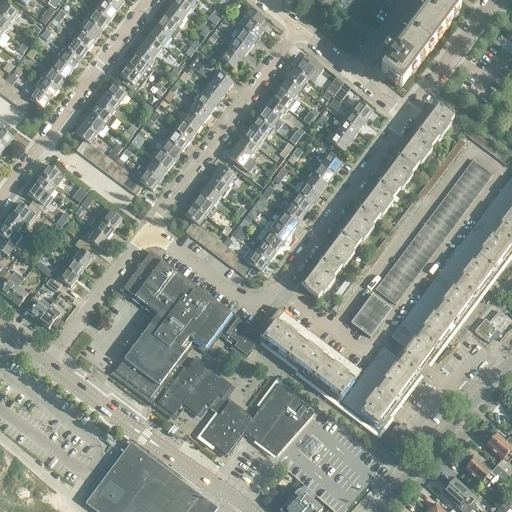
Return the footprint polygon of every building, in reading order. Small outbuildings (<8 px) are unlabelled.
[(98,0),(103,3),(117,14),(125,4),(119,0),(98,0)] [(194,10),(180,0),(176,0),(171,8),(185,19),(188,15),(190,16),(194,10)] [(199,0),(180,0),(194,10),(198,5),(197,4),(199,0)] [(447,0),(435,0),(393,57),(390,54),(381,66),(381,65),(380,65),(379,66),(378,67),(378,68),(379,69),(378,70),(381,73),(402,88),(460,10),(447,0)] [(117,14),(103,3),(95,13),(110,24),(117,14)] [(4,4),(0,9),(0,16),(11,25),(19,15),(4,4)] [(56,12),(50,8),(47,12),(53,16),(56,12)] [(185,19),(171,8),(164,18),(180,30),(184,25),(182,23),(185,19)] [(264,21),(250,9),(244,17),(248,20),(241,30),(257,42),(264,32),(258,28),(264,21)] [(110,24),(95,13),(88,22),(103,33),(110,24)] [(11,25),(0,16),(0,32),(4,35),(11,25)] [(180,30),(164,18),(156,28),(171,38),(174,41),(181,31),(180,30)] [(103,33),(88,22),(81,32),(95,43),(103,33)] [(33,32),(38,36),(43,29),(38,25),(33,32)] [(199,29),(208,36),(211,32),(202,26),(199,29)] [(171,38),(156,28),(149,37),(165,49),(169,44),(167,43),(171,38)] [(200,36),(205,40),(208,36),(199,29),(199,30),(202,32),(200,36)] [(257,42),(241,30),(240,30),(242,32),(239,36),(238,35),(234,40),(249,52),(257,42)] [(95,43),(81,32),(74,42),(68,37),(68,38),(88,53),(95,43)] [(165,49),(149,37),(142,47),(156,58),(159,54),(161,55),(165,49)] [(88,53),(68,38),(60,47),(81,63),(88,53)] [(249,52),(234,40),(229,46),(231,47),(228,51),(242,62),(249,52)] [(81,63),(60,47),(53,57),(59,61),(73,72),(81,63)] [(156,58),(142,47),(135,57),(151,69),(154,64),(153,62),(156,58)] [(242,62),(228,51),(220,61),(235,71),(242,62)] [(220,73),(219,74),(219,75),(217,74),(214,78),(208,74),(207,75),(202,71),(206,66),(208,68),(211,63),(199,54),(189,67),(210,84),(226,95),(233,85),(228,81),(230,78),(223,72),(220,73)] [(151,69),(135,57),(127,66),(142,77),(144,73),(146,75),(151,69)] [(73,72),(59,61),(52,71),(66,82),(73,72)] [(301,61),(294,71),(308,81),(315,71),(301,61)] [(142,77),(127,66),(120,76),(134,87),(142,77)] [(66,82),(52,71),(44,81),(59,92),(66,82)] [(171,75),(176,79),(179,75),(174,71),(171,75)] [(308,81),(294,71),(287,81),(303,93),(307,87),(305,85),(308,81)] [(3,81),(0,85),(0,94),(0,95),(8,84),(3,81)] [(59,92),(44,81),(37,91),(52,102),(59,92)] [(303,93),(287,81),(279,90),(293,101),(297,96),(299,98),(303,93)] [(8,84),(0,95),(5,98),(12,88),(8,84)] [(226,95),(210,84),(206,89),(207,90),(204,94),(219,105),(226,95)] [(325,94),(331,98),(333,100),(340,105),(347,95),(340,90),(341,89),(333,84),(325,94)] [(113,86),(105,96),(120,107),(127,97),(113,86)] [(12,88),(5,98),(9,102),(17,91),(12,88)] [(156,94),(162,98),(165,94),(159,90),(156,94)] [(293,101),(279,90),(272,100),(288,112),(293,107),(290,105),(293,101)] [(17,91),(9,102),(14,105),(22,95),(17,91)] [(52,102),(37,91),(30,100),(31,101),(35,105),(44,112),(52,102)] [(219,105),(204,94),(201,98),(200,97),(196,102),(212,114),(219,105)] [(26,98),(22,95),(14,105),(18,109),(26,98)] [(120,107),(105,96),(98,106),(112,117),(115,112),(117,114),(121,108),(120,107)] [(26,98),(18,109),(23,112),(31,101),(30,100),(26,98)] [(352,99),(347,104),(354,109),(351,114),(365,125),(373,115),(358,104),(352,99)] [(288,112),(272,100),(265,110),(279,120),(282,116),(284,117),(288,112)] [(31,101),(23,112),(28,115),(35,105),(31,101)] [(212,114),(196,102),(191,108),(193,110),(190,114),(204,124),(212,114)] [(117,120),(112,117),(98,106),(91,116),(107,127),(110,130),(117,120)] [(153,110),(147,106),(144,110),(150,114),(153,110)] [(439,108),(302,289),(317,301),(326,290),(328,291),(331,286),(329,285),(345,264),(347,265),(350,261),(349,259),(365,238),(367,240),(370,235),(368,233),(384,212),(386,213),(390,209),(388,207),(404,186),(406,187),(409,183),(408,181),(423,160),(425,162),(429,157),(427,155),(443,135),(444,136),(448,131),(446,130),(454,119),(439,108)] [(279,120),(265,110),(258,120),(274,132),(278,126),(276,124),(279,120)] [(204,124),(190,114),(187,118),(185,117),(181,122),(197,134),(204,124)] [(329,118),(324,114),(317,124),(322,128),(329,118)] [(351,114),(348,118),(344,123),(358,134),(365,125),(351,114)] [(107,127),(91,116),(83,125),(98,136),(101,132),(102,133),(107,127)] [(11,128),(0,120),(0,145),(6,149),(13,140),(6,134),(11,128)] [(274,132),(258,120),(250,129),(264,140),(267,135),(270,137),(274,132)] [(197,134),(181,122),(177,128),(178,129),(175,133),(190,144),(197,134)] [(344,123),(340,129),(336,133),(351,144),(358,134),(344,123)] [(98,136),(83,125),(76,135),(85,142),(89,145),(90,146),(91,146),(92,147),(96,141),(95,140),(98,136)] [(264,140),(250,129),(243,139),(257,149),(264,140)] [(190,144),(175,133),(172,137),(170,136),(166,142),(182,154),(190,144)] [(351,144),(336,133),(329,143),(343,154),(351,144)] [(257,149),(243,139),(236,149),(250,159),(257,149)] [(305,140),(300,147),(306,150),(311,144),(305,140)] [(85,142),(77,152),(81,156),(89,145),(85,142)] [(182,154),(166,142),(162,147),(164,149),(161,152),(175,163),(182,154)] [(89,145),(81,156),(86,159),(93,149),(90,146),(89,145)] [(93,149),(86,159),(90,163),(98,152),(93,149)] [(250,159),(236,149),(228,159),(242,169),(250,159)] [(98,152),(90,163),(95,166),(103,156),(98,152)] [(175,163),(161,152),(157,157),(156,156),(152,161),(168,173),(175,163)] [(108,159),(103,156),(95,166),(100,170),(108,159)] [(327,156),(320,166),(334,177),(342,166),(327,156)] [(108,159),(100,170),(104,173),(112,162),(108,159)] [(168,173),(152,161),(148,167),(149,168),(146,172),(160,183),(168,173)] [(112,162),(104,173),(109,176),(117,166),(112,162)] [(334,177),(320,166),(319,165),(315,171),(316,171),(313,176),(327,186),(334,177)] [(61,175),(49,166),(42,176),(53,185),(61,175)] [(117,166),(109,176),(113,180),(121,169),(117,166)] [(469,166),(466,171),(476,179),(480,174),(476,171),(473,169),(469,166)] [(221,168),(214,178),(228,188),(236,178),(221,168)] [(126,173),(121,169),(113,180),(118,183),(126,173)] [(466,171),(462,177),(472,184),(476,179),(466,171)] [(160,183),(146,172),(143,176),(141,175),(137,181),(139,182),(140,183),(144,187),(153,193),(160,183)] [(126,173),(118,183),(122,186),(130,176),(126,173)] [(480,174),(476,179),(486,187),(490,182),(486,179),(483,176),(480,174)] [(53,185),(42,176),(34,186),(50,197),(55,191),(61,196),(64,193),(53,185)] [(130,176),(122,186),(127,190),(135,179),(130,176)] [(327,186),(313,176),(310,180),(308,179),(304,184),(320,196),(327,186)] [(511,177),(391,339),(403,348),(426,365),(511,250),(511,177)] [(462,177),(458,181),(468,189),(472,184),(462,177)] [(69,182),(64,178),(61,181),(67,186),(69,182)] [(228,188),(214,178),(207,187),(221,198),(228,188)] [(135,179),(127,190),(132,194),(140,183),(139,182),(135,179)] [(476,179),(472,184),(482,192),(486,187),(476,179)] [(458,181),(454,186),(464,194),(468,189),(458,181)] [(140,183),(132,194),(137,197),(144,187),(140,183)] [(320,196),(304,184),(300,190),(301,191),(298,195),(313,206),(320,196)] [(472,184),(468,189),(478,197),(482,192),(472,184)] [(50,197),(34,186),(27,196),(34,201),(31,206),(41,213),(44,208),(43,207),(50,197)] [(454,186),(451,191),(461,199),(464,194),(454,186)] [(221,198),(207,187),(200,197),(214,207),(221,198)] [(268,189),(262,198),(267,202),(274,193),(268,189)] [(468,189),(464,194),(474,202),(478,197),(468,189)] [(451,191),(447,196),(457,204),(461,199),(451,191)] [(464,194),(461,199),(471,207),(474,202),(464,194)] [(83,206),(89,209),(96,199),(90,195),(83,206)] [(313,206),(298,195),(295,199),(294,199),(290,204),(305,216),(313,206)] [(447,196),(443,201),(453,209),(457,204),(447,196)] [(214,207),(200,197),(192,207),(207,217),(214,207)] [(267,202),(262,198),(254,208),(259,212),(267,202)] [(461,199),(457,204),(467,212),(471,207),(461,199)] [(443,201),(439,206),(449,214),(453,209),(443,201)] [(305,216),(290,204),(285,210),(287,211),(284,215),(298,225),(305,216)] [(457,204),(453,209),(463,217),(467,212),(457,204)] [(20,205),(13,215),(24,224),(32,214),(37,218),(41,213),(31,206),(27,211),(20,205)] [(439,206),(436,211),(446,219),(449,214),(439,206)] [(207,217),(192,207),(185,217),(193,223),(198,227),(201,229),(205,223),(203,222),(207,217)] [(254,208),(247,217),(252,222),(259,212),(254,208)] [(453,209),(449,214),(459,221),(463,217),(453,209)] [(436,211),(432,216),(442,224),(446,219),(436,211)] [(122,221),(110,212),(103,222),(114,231),(122,221)] [(449,214),(446,219),(456,226),(459,221),(449,214)] [(24,224),(13,215),(5,225),(17,234),(24,224)] [(298,225),(284,215),(280,219),(279,218),(275,224),(291,235),(298,225)] [(432,216),(428,221),(438,229),(442,224),(432,216)] [(247,217),(239,227),(245,232),(252,222),(247,217)] [(446,219),(442,224),(452,231),(456,226),(446,219)] [(428,221),(424,226),(434,234),(438,229),(428,221)] [(114,231),(103,222),(95,232),(107,240),(114,231)] [(193,223),(185,234),(190,237),(198,227),(193,223)] [(291,235),(275,224),(268,233),(284,245),(291,235)] [(442,224),(438,229),(448,236),(452,231),(442,224)] [(17,234),(5,225),(0,232),(0,236),(5,240),(2,245),(12,253),(23,238),(17,234)] [(30,234),(33,230),(28,226),(25,230),(30,234)] [(424,226),(421,231),(431,239),(434,234),(424,226)] [(198,227),(190,237),(195,241),(203,230),(201,229),(198,227)] [(438,229),(434,234),(445,241),(448,236),(438,229)] [(203,230),(195,241),(199,244),(207,233),(203,230)] [(284,245),(268,233),(263,230),(256,240),(261,243),(276,255),(284,245)] [(421,231),(417,236),(427,244),(431,239),(421,231)] [(107,240),(95,232),(88,241),(83,237),(79,243),(89,250),(93,245),(100,250),(107,240)] [(207,233),(199,244),(204,247),(212,237),(207,233)] [(434,234),(431,239),(441,246),(445,241),(434,234)] [(417,236),(413,241),(423,249),(427,244),(417,236)] [(212,237),(204,247),(208,251),(216,240),(212,237)] [(431,239),(427,244),(437,251),(441,246),(431,239)] [(216,240),(208,251),(213,255),(221,244),(216,240)] [(413,241),(409,246),(419,254),(423,249),(413,241)] [(89,250),(79,243),(75,248),(81,251),(73,261),(85,270),(93,260),(86,255),(89,250)] [(276,255),(261,243),(256,249),(255,248),(252,252),(269,264),(276,255)] [(221,244),(213,255),(218,258),(226,247),(221,244)] [(427,244),(423,249),(433,256),(437,251),(427,244)] [(0,251),(8,257),(12,253),(2,245),(0,247),(0,251)] [(409,246),(406,251),(416,259),(419,254),(409,246)] [(226,247),(218,258),(222,261),(230,251),(226,247)] [(423,249),(419,254),(430,261),(433,256),(423,249)] [(250,250),(243,260),(244,261),(246,263),(249,265),(253,268),(248,275),(251,277),(257,277),(260,273),(262,275),(269,264),(252,252),(250,250)] [(230,251),(222,261),(227,265),(235,254),(230,251)] [(406,251),(402,256),(412,264),(416,259),(406,251)] [(68,263),(71,259),(65,254),(62,258),(68,263)] [(206,351),(232,315),(150,254),(123,290),(158,316),(192,342),(206,351)] [(235,254),(227,265),(231,268),(239,257),(235,254)] [(419,254),(416,259),(426,266),(430,261),(419,254)] [(402,256),(398,261),(408,269),(412,264),(402,256)] [(239,257),(231,268),(236,272),(244,261),(243,260),(239,257)] [(416,259),(412,264),(422,271),(426,266),(416,259)] [(85,270),(73,261),(66,271),(78,279),(85,270)] [(244,261),(236,272),(241,275),(249,265),(244,261)] [(398,261),(394,266),(404,273),(408,269),(398,261)] [(412,264),(408,269),(418,276),(422,271),(412,264)] [(249,265),(241,275),(245,279),(248,275),(253,268),(249,265)] [(394,266),(391,271),(401,278),(404,273),(394,266)] [(408,269),(404,273),(415,281),(418,276),(408,269)] [(78,279),(66,271),(59,280),(54,276),(53,278),(49,275),(46,278),(48,279),(61,289),(64,284),(71,289),(78,279)] [(391,271),(387,276),(397,283),(401,278),(391,271)] [(0,294),(9,302),(19,289),(25,281),(15,273),(13,277),(8,273),(0,283),(5,287),(0,293),(0,294)] [(404,273),(401,278),(411,286),(415,281),(404,273)] [(387,276),(383,281),(393,288),(397,283),(387,276)] [(401,278),(397,283),(407,291),(411,286),(401,278)] [(61,289),(48,279),(45,284),(47,285),(47,286),(57,294),(61,289)] [(383,281),(379,286),(382,288),(386,291),(389,294),(393,288),(383,281)] [(397,283),(393,288),(403,296),(407,291),(397,283)] [(393,288),(389,294),(392,296),(396,299),(399,301),(403,296),(393,288)] [(19,289),(9,302),(19,309),(24,302),(29,306),(37,295),(32,292),(29,296),(19,289)] [(40,292),(37,295),(29,306),(34,309),(29,316),(39,324),(51,307),(47,305),(44,308),(38,304),(44,295),(40,292)] [(370,340),(392,311),(372,296),(350,325),(370,340)] [(51,307),(39,324),(49,331),(57,319),(58,319),(61,315),(51,307)] [(339,402),(361,372),(279,310),(269,324),(273,327),(261,344),(339,402)] [(500,334),(511,323),(499,312),(489,324),(485,321),(475,332),(487,342),(497,331),(500,334)] [(192,342),(158,316),(156,319),(150,327),(158,332),(162,326),(168,330),(166,332),(177,340),(174,344),(184,352),(190,346),(192,342)] [(246,358),(258,341),(247,333),(250,329),(237,319),(225,336),(236,344),(234,348),(246,358)] [(150,401),(185,353),(184,352),(174,344),(177,340),(166,332),(168,330),(162,326),(158,332),(150,327),(114,374),(121,379),(126,382),(150,401)] [(403,348),(395,358),(418,375),(426,365),(403,348)] [(383,420),(398,401),(418,375),(395,358),(383,349),(364,374),(342,404),(378,431),(385,422),(383,420)] [(188,372),(184,369),(157,406),(174,418),(182,406),(197,417),(206,406),(210,409),(218,397),(222,400),(232,387),(197,361),(188,372)] [(244,434),(277,458),(314,416),(308,412),(310,409),(278,386),(253,421),(241,412),(242,410),(235,405),(234,407),(230,404),(203,439),(227,457),(244,434)] [(409,443),(415,437),(401,425),(391,436),(392,437),(383,447),(397,459),(410,444),(409,443)] [(511,440),(509,439),(506,443),(497,436),(492,442),(511,459),(511,440)] [(511,460),(511,459),(492,442),(487,448),(502,462),(497,468),(510,480),(511,477),(511,467),(509,465),(511,460)] [(216,511),(218,510),(159,465),(131,445),(86,505),(94,511),(216,511)] [(476,460),(471,466),(491,484),(494,487),(501,479),(506,484),(510,480),(497,468),(491,474),(476,460)] [(491,484),(471,466),(465,472),(481,486),(483,485),(487,489),(491,484)] [(455,482),(449,488),(470,507),(474,502),(471,499),(472,497),(455,482)] [(470,507),(449,488),(444,494),(461,510),(462,508),(466,511),(470,507)] [(290,502),(301,511),(322,511),(323,511),(300,491),(290,502)] [(301,511),(290,502),(281,511),(301,511)]
